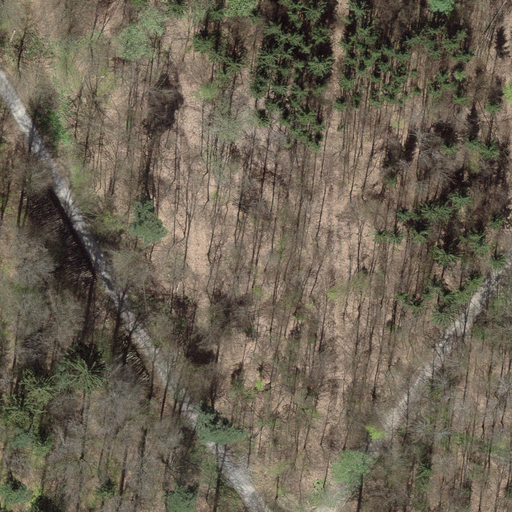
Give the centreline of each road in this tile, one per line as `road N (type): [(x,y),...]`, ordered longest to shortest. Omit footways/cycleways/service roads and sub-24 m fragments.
road 1 (track): [(0,68),(104,273),(264,511)]
road 2 (track): [(329,511),(511,263)]
